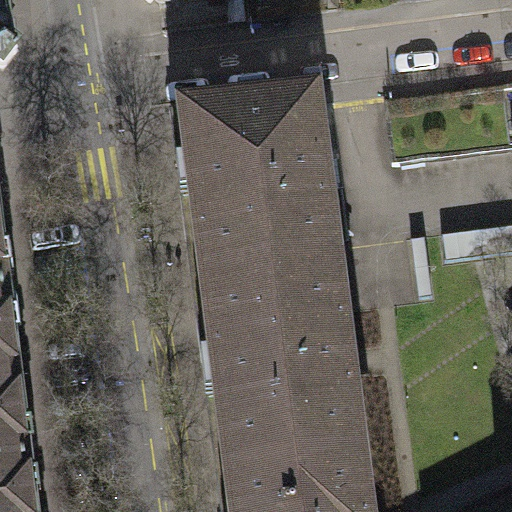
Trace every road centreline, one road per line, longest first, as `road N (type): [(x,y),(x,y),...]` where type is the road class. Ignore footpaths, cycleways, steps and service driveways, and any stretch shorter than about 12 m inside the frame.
road 1 (residential): [(81,99),(117,82),(511,31)]
road 2 (tertiary): [(137,511),(81,99)]
